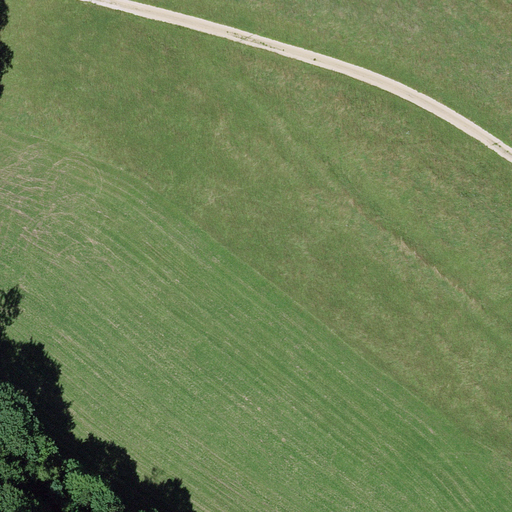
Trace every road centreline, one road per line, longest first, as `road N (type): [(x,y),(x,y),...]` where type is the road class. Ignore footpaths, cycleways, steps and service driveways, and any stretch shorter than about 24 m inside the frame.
road 1 (track): [(511,163),(441,112),(329,62),(101,0)]
road 2 (track): [(107,511),(0,426)]
